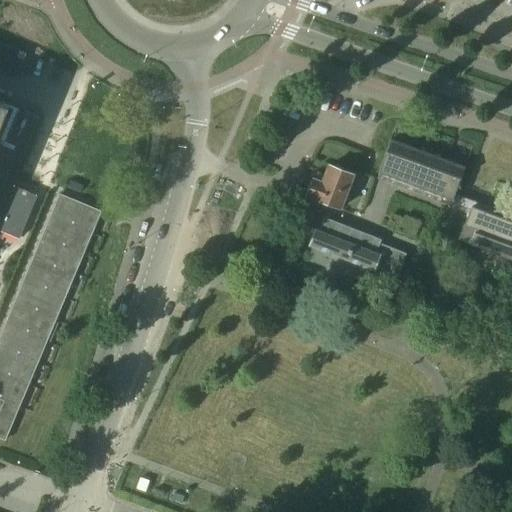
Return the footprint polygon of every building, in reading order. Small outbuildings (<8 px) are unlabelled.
[(0,68),(18,76),(28,53),(0,40),(0,68)] [(0,228),(20,237),(38,194),(13,184),(40,119),(0,102),(0,228)] [(391,139),(378,173),(453,201),(466,168),(391,139)] [(313,179),(306,195),(340,209),(353,175),(329,165),(322,182),(313,179)] [(66,187),(80,193),(84,185),(70,179),(66,187)] [(61,194),(51,217),(93,234),(102,211),(61,194)] [(511,259),(511,221),(472,206),(459,240),(511,259)] [(421,221),(407,216),(405,215),(404,219),(393,215),(389,226),(415,236),(421,221)] [(83,257),(93,234),(51,217),(42,240),(83,257)] [(379,240),(355,231),(325,219),(321,231),(317,229),(311,245),(314,246),(309,259),(330,267),(329,268),(344,274),(344,273),(364,281),(366,277),(382,283),(386,273),(369,266),(379,242),(379,240)] [(74,280),(83,257),(42,240),(32,263),(74,280)] [(406,253),(379,242),(369,266),(386,273),(382,283),(392,287),(406,253)] [(74,280),(32,263),(22,286),(64,303),(74,280)] [(54,326),(64,303),(22,286),(13,308),(54,326)] [(54,326),(13,308),(3,331),(45,349),(54,326)] [(0,357),(35,372),(45,349),(3,331),(0,338),(0,357)] [(0,384),(25,395),(35,372),(0,357),(0,384)] [(16,418),(25,395),(0,384),(0,399),(4,401),(0,411),(16,418)] [(16,418),(0,411),(0,438),(6,441),(16,418)]
